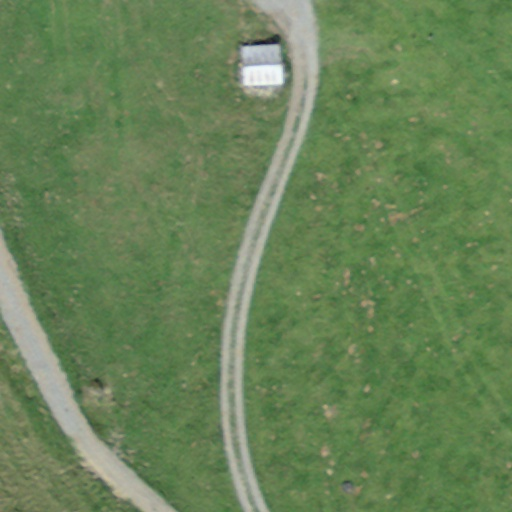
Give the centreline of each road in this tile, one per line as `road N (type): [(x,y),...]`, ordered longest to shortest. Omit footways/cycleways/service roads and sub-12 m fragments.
road 1 (track): [(297,0),(299,114),(266,203),(230,361),(237,441),(258,511)]
road 2 (track): [(0,261),(71,427),(154,511)]
